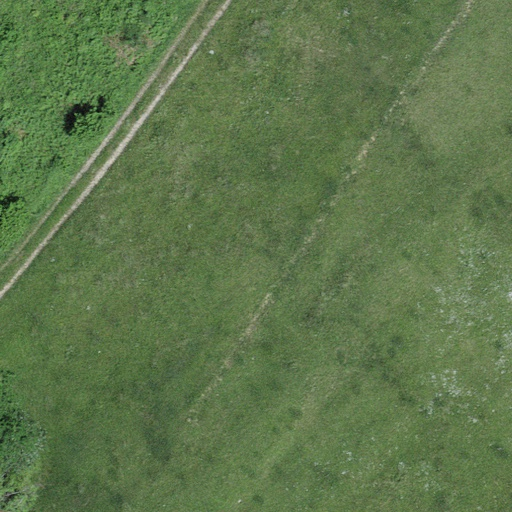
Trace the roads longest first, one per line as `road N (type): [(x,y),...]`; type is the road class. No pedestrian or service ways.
road 1 (motorway): [(511,88),(252,511)]
road 2 (track): [(0,299),(229,0)]
